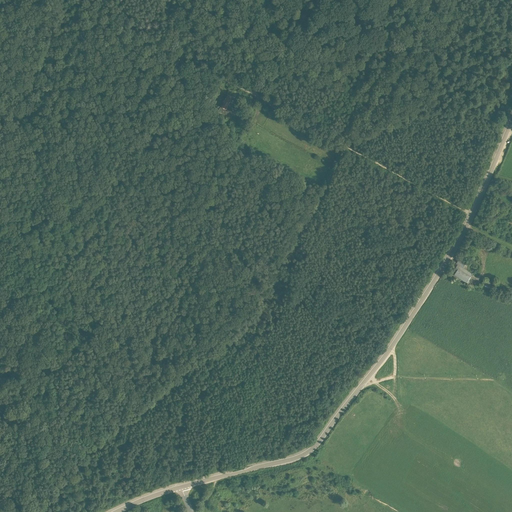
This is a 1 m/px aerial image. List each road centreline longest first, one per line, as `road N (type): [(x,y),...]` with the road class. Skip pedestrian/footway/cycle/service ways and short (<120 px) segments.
road 1 (tertiary): [(181,486),(298,457),(318,442),(425,295),(511,126)]
road 2 (track): [(78,0),(351,149)]
road 3 (track): [(368,377),(394,396),(406,432),(511,504)]
road 4 (track): [(351,149),(468,213)]
